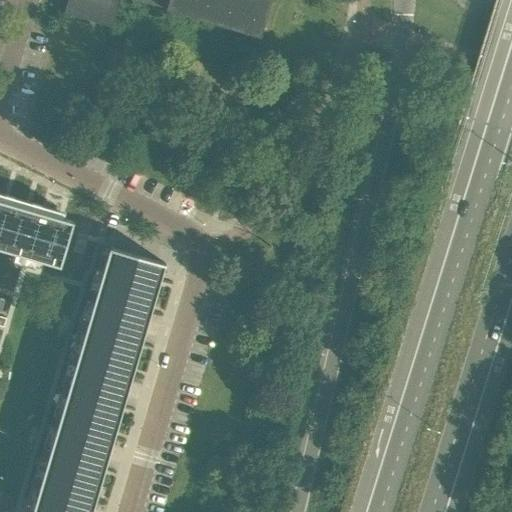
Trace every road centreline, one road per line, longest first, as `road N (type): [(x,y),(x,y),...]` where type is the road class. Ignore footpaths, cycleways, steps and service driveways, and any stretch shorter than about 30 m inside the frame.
road 1 (primary): [(405,0),(298,511)]
road 2 (residential): [(127,511),(201,255),(182,227),(0,137)]
road 3 (primary): [(511,87),(380,511)]
road 4 (primary): [(431,511),(511,254)]
